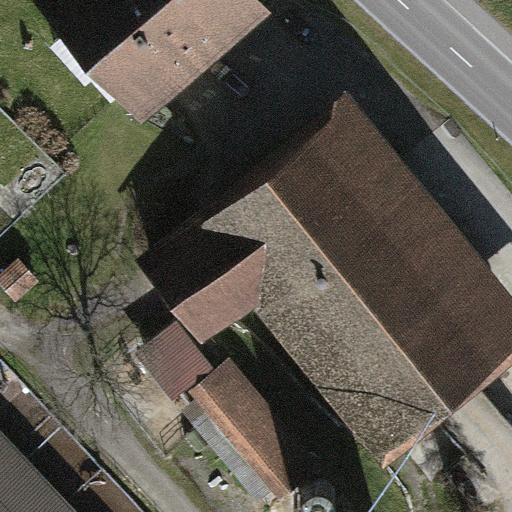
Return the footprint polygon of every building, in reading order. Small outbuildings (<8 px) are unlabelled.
[(58,0),(150,97),(253,0),(58,0)] [(511,311),(511,287),(343,73),(128,241),(194,324),(254,277),(369,423),(511,311)] [(14,247),(0,256),(0,287),(7,297),(35,278),(14,247)] [(173,309),(131,338),(168,389),(209,359),(173,309)] [(305,445),(221,350),(181,386),(265,480),(305,445)] [(436,403),(498,495),(511,484),(511,440),(471,380),(436,403)] [(75,511),(0,430),(0,511),(75,511)]
